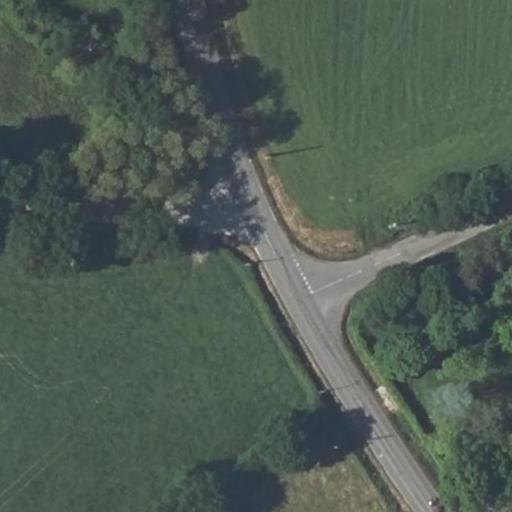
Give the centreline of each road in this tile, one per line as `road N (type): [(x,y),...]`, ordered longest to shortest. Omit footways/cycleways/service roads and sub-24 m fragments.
road 1 (unclassified): [(256,211),(0,211)]
road 2 (secondary): [(297,302),(425,511)]
road 3 (residential): [(297,302),(511,203)]
road 4 (secondary): [(189,0),(256,211)]
